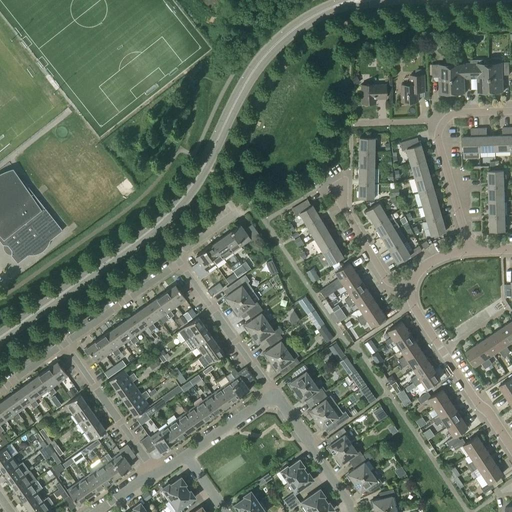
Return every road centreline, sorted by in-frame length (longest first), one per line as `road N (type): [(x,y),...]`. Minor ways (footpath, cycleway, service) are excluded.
road 1 (tertiary): [(0,340),(142,244),(182,206),(209,167),(249,76),(283,37),(331,7)]
road 2 (residential): [(511,449),(411,307),(409,289)]
road 3 (tertiary): [(331,7),(500,0)]
road 4 (residential): [(156,475),(65,344)]
road 5 (residential): [(274,391),(182,262)]
road 6 (residential): [(353,511),(274,391)]
road 7 (residential): [(65,344),(182,262)]
road 8 (residential): [(409,289),(387,283),(330,185)]
road 9 (residential): [(439,120),(468,249)]
